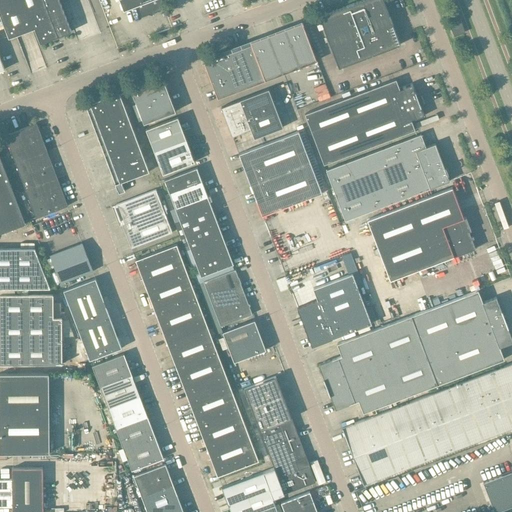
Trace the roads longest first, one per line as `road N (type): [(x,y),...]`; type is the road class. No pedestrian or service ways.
road 1 (unclassified): [(350,511),(176,50)]
road 2 (unclassified): [(207,511),(46,96)]
road 3 (unclassified): [(511,232),(424,0)]
road 4 (unclassified): [(176,50),(305,0)]
road 5 (unclassified): [(46,96),(176,50)]
